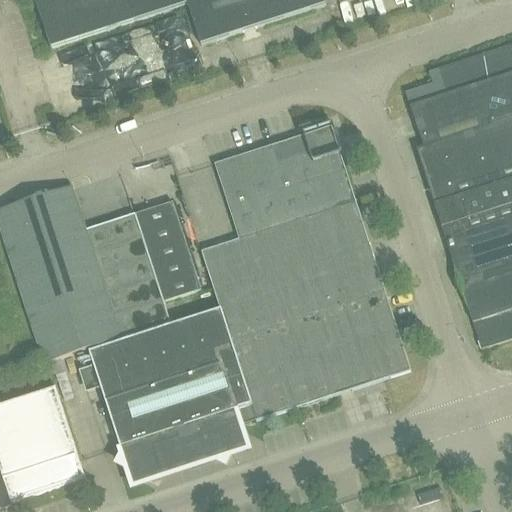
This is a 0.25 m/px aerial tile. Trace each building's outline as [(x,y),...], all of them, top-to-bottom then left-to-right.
[(323,0),(35,0),(51,50),(188,6),(201,47),(326,6),(323,0)] [(482,352),(511,341),(511,47),(430,74),(433,85),(406,94),(412,112),(424,150),(417,152),(448,248),(482,352)] [(356,204),(336,143),(331,129),(215,167),(240,242),(356,204)] [(72,190),(0,213),(0,227),(45,365),(170,325),(164,305),(201,293),(173,205),(135,217),(86,233),(72,190)] [(240,242),(202,254),(220,310),(374,260),(356,204),(240,242)] [(410,373),(399,338),(380,281),(374,260),(220,310),(221,312),(257,423),(339,396),(378,383),(410,373)] [(217,461),(225,465),(229,457),(248,451),(242,432),(241,428),(257,423),(221,312),(89,355),(94,369),(80,374),(87,395),(101,391),(123,457),(119,466),(127,469),(133,488),(217,461)] [(0,472),(10,504),(85,480),(82,471),(56,390),(0,408),(0,472)]
